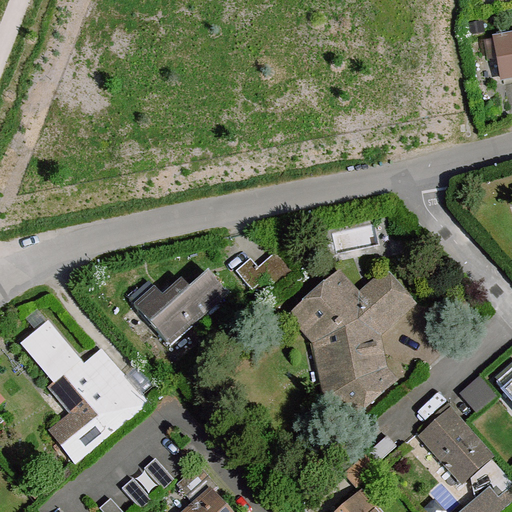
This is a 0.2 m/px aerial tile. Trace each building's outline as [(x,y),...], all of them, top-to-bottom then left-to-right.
[(511,35),(494,39),(502,84),(511,82),(511,35)] [(257,272),(249,263),(236,274),(253,292),(265,281),(276,293),(295,276),(276,256),(257,272)] [(338,275),(291,313),(312,339),(324,402),(344,419),(389,380),(381,371),(375,332),(409,301),(385,272),(355,294),(338,275)] [(155,289),(132,310),(168,350),(226,299),(208,280),(190,296),(180,285),(165,299),(155,289)] [(54,387),(48,391),(69,415),(48,432),(62,449),(77,466),(148,405),(102,353),(86,367),(50,324),(21,349),(54,387)] [(417,334),(415,356),(436,358),(438,336),(417,334)] [(511,372),(500,383),(511,397),(511,372)] [(480,410),(499,394),(485,376),(465,392),(480,410)] [(453,412),(420,441),(462,489),(495,460),(453,412)] [(491,493),(467,511),(501,511),(511,503),(511,490),(499,501),(491,493)] [(226,511),(210,494),(190,511),(226,511)] [(373,511),(361,497),(343,511),(373,511)]
